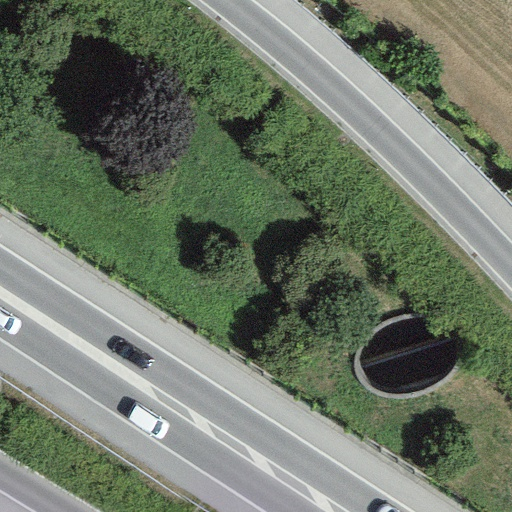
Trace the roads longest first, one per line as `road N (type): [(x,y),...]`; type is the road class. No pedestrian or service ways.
road 1 (trunk): [(511,262),(313,65),(233,0)]
road 2 (trunk): [(351,511),(123,374)]
road 3 (trunk): [(123,374),(320,511)]
road 4 (trunk): [(0,293),(123,374)]
